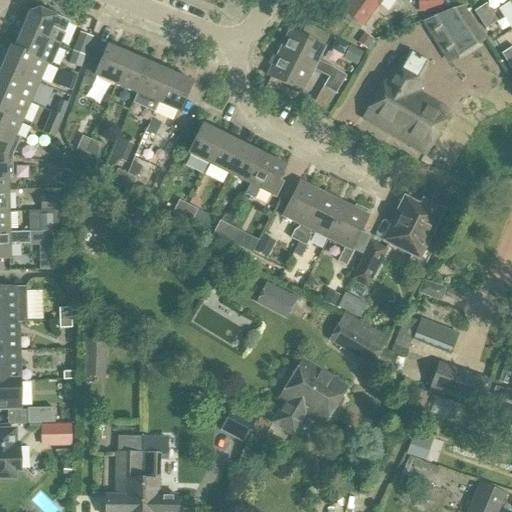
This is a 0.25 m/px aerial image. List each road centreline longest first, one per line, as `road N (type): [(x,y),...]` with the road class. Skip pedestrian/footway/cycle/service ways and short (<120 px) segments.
road 1 (residential): [(370,177),(239,112),(237,44)]
road 2 (residential): [(237,44),(118,0)]
